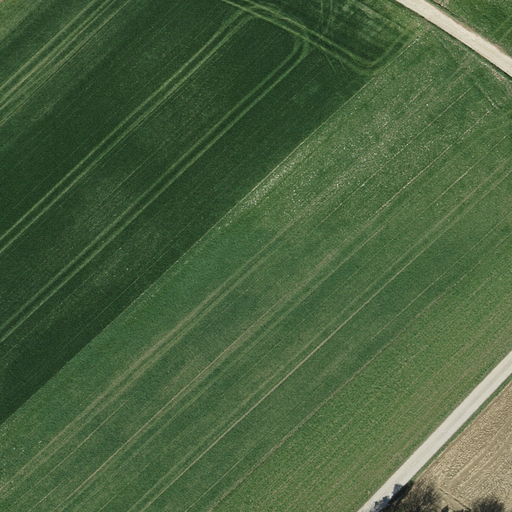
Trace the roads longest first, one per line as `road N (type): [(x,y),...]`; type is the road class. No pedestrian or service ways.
road 1 (track): [(511,368),(369,511)]
road 2 (track): [(402,0),(511,69)]
